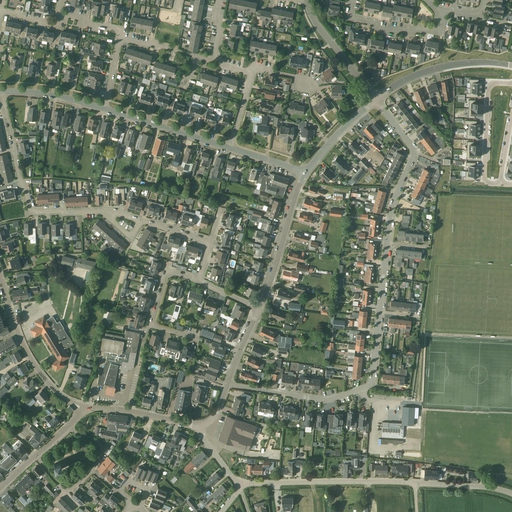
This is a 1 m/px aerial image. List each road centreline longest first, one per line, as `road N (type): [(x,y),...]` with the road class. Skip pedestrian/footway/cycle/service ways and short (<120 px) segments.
road 1 (residential): [(226,384),(325,400),(370,384),(390,214),(414,154),(375,99)]
road 2 (residential): [(102,211),(31,211),(3,91)]
road 3 (unclassified): [(415,483),(239,484)]
road 4 (tertiary): [(305,172),(258,309)]
road 5 (tertiary): [(511,66),(438,68),(375,99)]
road 6 (residential): [(34,456),(67,490),(83,479),(101,447),(68,425)]
road 7 (residential): [(349,0),(349,16),(390,33),(440,33),(445,11)]
road 8 (residential): [(196,338),(151,325),(166,274),(198,281)]
road 9 (unclassified): [(229,148),(103,108)]
road 10 (residential): [(511,83),(488,87),(484,176),(499,183)]
road 11 (tertiary): [(375,99),(307,0)]
